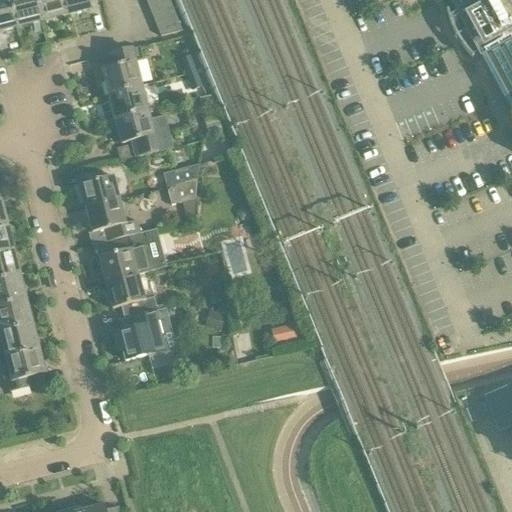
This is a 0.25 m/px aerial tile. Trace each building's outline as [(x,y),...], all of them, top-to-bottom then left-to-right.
[(9,0),(0,0),(0,32),(17,29),(9,0)] [(36,0),(9,0),(17,29),(42,22),(36,0)] [(62,0),(36,0),(42,22),(66,16),(62,0)] [(62,0),(66,16),(92,9),(89,0),(62,0)] [(172,8),(169,0),(158,0),(147,4),(152,16),(172,8)] [(511,0),(478,0),(454,13),(480,60),(482,59),(511,42),(511,0)] [(172,8),(152,16),(157,27),(177,19),(172,8)] [(177,19),(157,27),(161,38),(182,33),(177,19)] [(511,42),(482,59),(511,114),(511,117),(511,118),(511,42)] [(140,48),(113,55),(99,59),(109,95),(141,87),(135,62),(143,60),(140,48)] [(187,75),(196,72),(190,57),(181,60),(187,75)] [(196,72),(187,75),(193,91),(202,88),(196,72)] [(141,87),(109,95),(115,119),(148,111),(141,87)] [(212,97),(199,100),(203,114),(216,110),(212,97)] [(148,111),(115,119),(122,145),(134,142),(138,158),(173,149),(165,117),(150,121),(148,111)] [(167,189),(197,182),(199,166),(163,175),(167,189)] [(86,210),(119,202),(113,176),(80,185),(86,210)] [(197,182),(167,189),(172,206),(195,201),(197,182)] [(126,226),(119,202),(86,210),(92,233),(104,230),(107,242),(140,234),(137,223),(126,226)] [(240,222),(243,223),(247,224),(254,215),(251,208),(240,207),(236,215),(240,222)] [(0,229),(0,255),(14,252),(10,238),(13,237),(15,234),(14,228),(10,226),(8,227),(8,228),(0,229)] [(102,284),(105,283),(137,275),(138,276),(154,272),(144,232),(140,234),(107,242),(110,255),(98,258),(99,260),(96,260),(102,284)] [(0,281),(20,276),(14,252),(0,255),(0,281)] [(137,275),(105,283),(112,309),(120,307),(124,320),(140,316),(164,309),(163,307),(156,308),(153,298),(144,300),(138,276),(137,275)] [(0,308),(27,301),(20,276),(0,281),(0,308)] [(0,308),(0,333),(33,326),(27,301),(0,308)] [(120,337),(116,338),(119,351),(123,349),(126,363),(157,355),(167,352),(163,336),(171,335),(164,309),(140,316),(143,327),(119,333),(120,337)] [(209,312),(205,328),(221,333),(226,317),(209,312)] [(39,350),(33,326),(0,333),(0,334),(6,358),(6,359),(39,350)] [(274,350),(298,344),(294,326),(270,331),(274,350)] [(6,359),(6,358),(1,359),(10,393),(31,388),(28,379),(45,374),(39,350),(6,359)] [(215,354),(217,367),(225,366),(224,353),(215,354)] [(484,399),(498,433),(504,431),(511,427),(511,406),(505,390),(484,399)]
